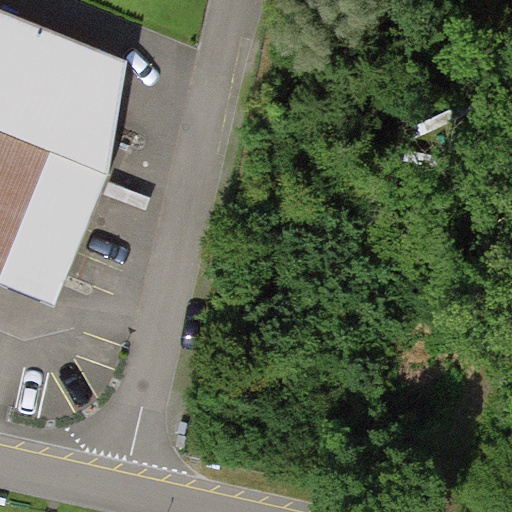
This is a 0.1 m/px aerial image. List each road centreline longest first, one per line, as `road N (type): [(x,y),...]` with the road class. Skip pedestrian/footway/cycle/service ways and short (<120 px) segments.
road 1 (residential): [(131,493),(240,0)]
road 2 (residential): [(0,463),(131,493)]
